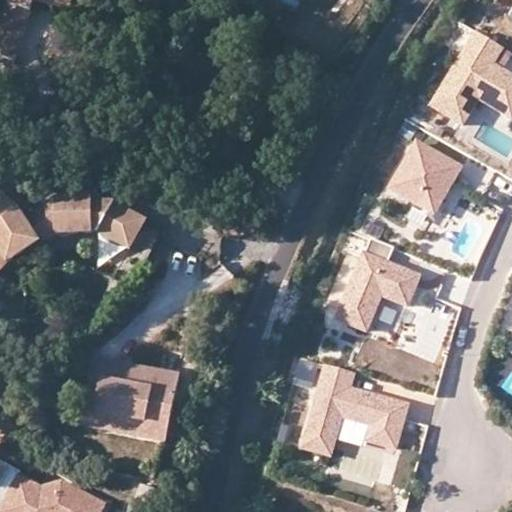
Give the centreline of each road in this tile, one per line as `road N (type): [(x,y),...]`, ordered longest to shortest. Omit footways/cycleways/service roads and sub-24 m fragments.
road 1 (tertiary): [(214,511),(251,343),(290,243),(335,146),(421,0)]
road 2 (residential): [(511,246),(473,329),(461,408),(475,463)]
